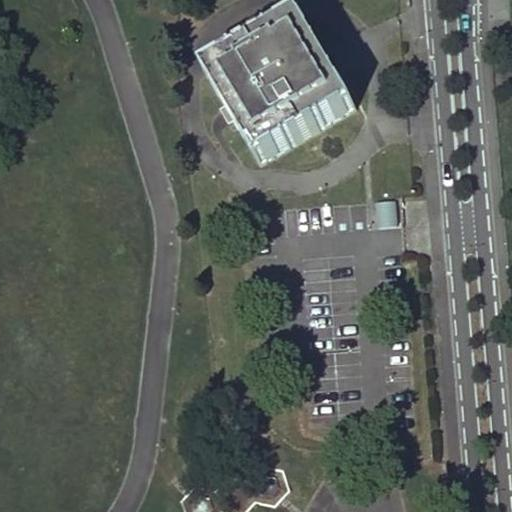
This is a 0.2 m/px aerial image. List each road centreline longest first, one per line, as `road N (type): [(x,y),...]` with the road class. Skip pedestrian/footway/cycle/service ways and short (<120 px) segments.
road 1 (tertiary): [(437,0),(478,511)]
road 2 (tertiary): [(507,511),(466,0)]
